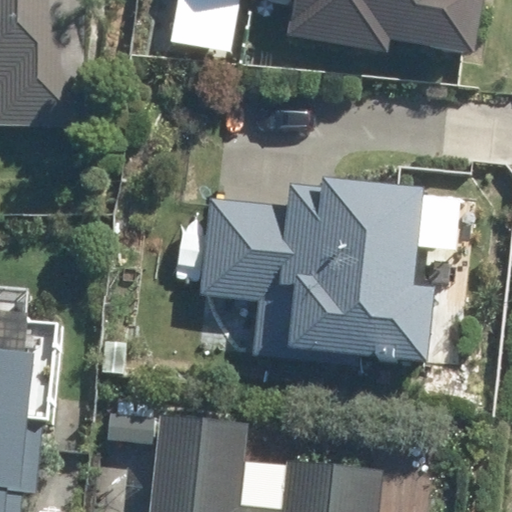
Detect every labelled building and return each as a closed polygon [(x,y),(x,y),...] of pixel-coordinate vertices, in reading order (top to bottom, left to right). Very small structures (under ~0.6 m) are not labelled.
[(0,0),(0,96),(7,97),(7,130),(94,131),(96,0),(0,0)] [(165,0),(159,48),(225,58),(233,2),(276,8),(270,47),(376,62),(378,44),(471,58),(479,0),(165,0)] [(269,306),(264,353),(430,371),(443,208),(309,195),(307,213),(221,204),(211,300),(269,306)] [(113,344),(110,375),(131,377),(134,346),(113,344)] [(56,364),(0,359),(0,511),(28,511),(30,498),(44,500),(56,364)] [(121,422),(118,445),(161,449),(164,425),(121,422)] [(389,511),(392,481),(296,472),(292,511),(260,511),(251,511),(259,430),(174,422),(164,511),(389,511)]
